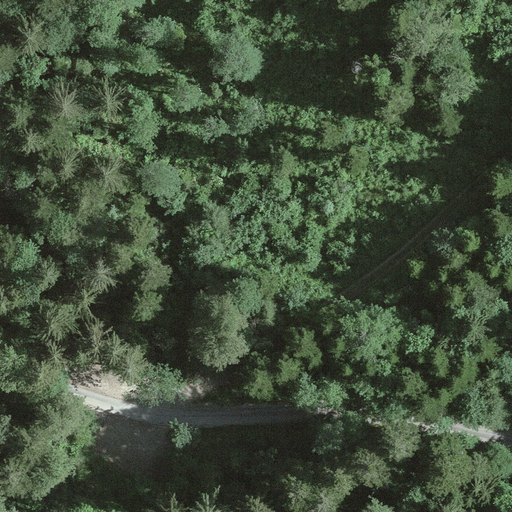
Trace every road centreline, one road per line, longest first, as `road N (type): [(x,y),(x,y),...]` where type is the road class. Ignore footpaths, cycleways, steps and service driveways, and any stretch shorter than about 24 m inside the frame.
road 1 (unclassified): [(0,368),(68,379),(147,421),(399,419),(511,443)]
road 2 (track): [(176,419),(429,238),(511,161)]
